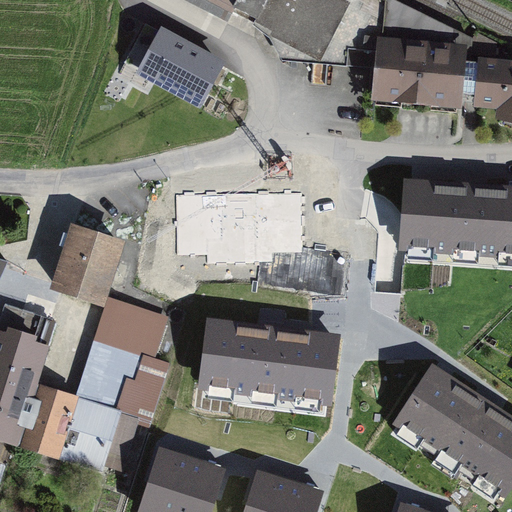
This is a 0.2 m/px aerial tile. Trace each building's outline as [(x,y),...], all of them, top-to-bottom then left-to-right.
[(229,0),(237,4),(234,8),(256,20),(266,0),(229,0)] [(288,60),(379,67),(381,46),(437,51),(439,33),(442,27),(387,0),(266,0),(256,20),(273,32),(288,60)] [(179,78),(206,92),(220,66),(194,53),(197,47),(143,19),(130,44),(183,71),(179,78)] [(379,67),(376,93),(458,101),(459,93),(468,94),(471,63),(472,41),(442,27),(439,33),(437,51),(381,46),(379,67)] [(471,63),(468,94),(479,95),(478,103),(504,106),(504,111),(511,113),(511,66),(482,64),(471,63)] [(511,186),(409,179),(405,244),(511,251),(511,186)] [(179,197),(180,252),(299,251),(298,196),(179,197)] [(120,245),(74,230),(55,285),(101,300),(120,245)] [(105,343),(151,358),(163,323),(119,303),(114,319),(113,319),(105,343)] [(0,434),(10,438),(38,350),(41,350),(50,322),(5,308),(0,325),(0,434)] [(338,337),(209,321),(200,388),(330,404),(338,337)] [(87,405),(72,400),(55,452),(100,466),(105,448),(124,454),(135,422),(150,427),(170,363),(151,358),(105,343),(101,342),(95,362),(100,364),(87,405)] [(511,483),(511,418),(432,367),(395,423),(505,495),(511,483)] [(40,390),(23,442),(55,452),(72,400),(40,390)] [(209,511),(223,470),(160,450),(139,511),(209,511)] [(314,511),(321,492),(258,472),(245,511),(314,511)]
